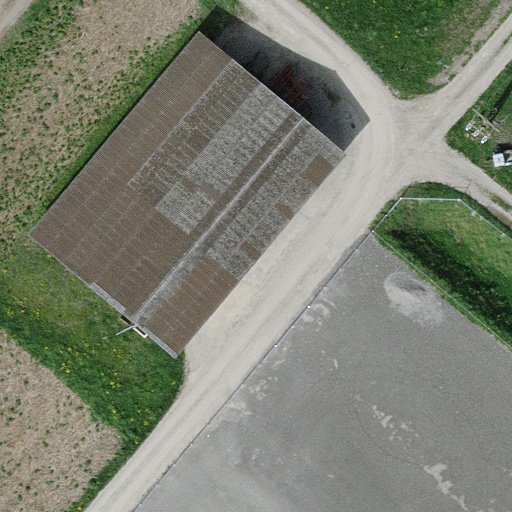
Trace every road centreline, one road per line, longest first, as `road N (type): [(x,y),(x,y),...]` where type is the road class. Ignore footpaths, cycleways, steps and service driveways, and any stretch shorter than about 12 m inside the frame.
road 1 (track): [(106,511),(511,41)]
road 2 (unclassified): [(257,0),(511,213)]
